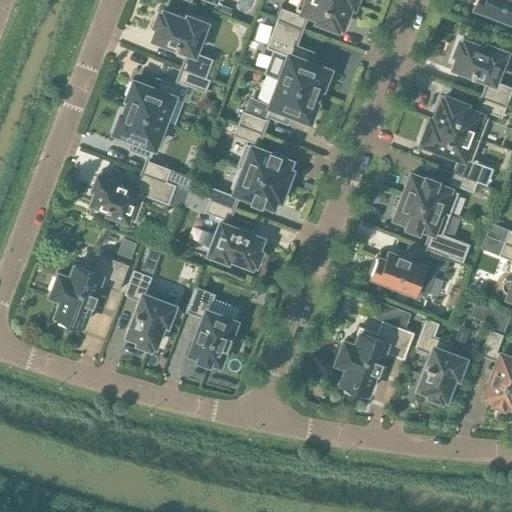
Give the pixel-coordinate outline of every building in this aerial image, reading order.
[(277,19),(283,3),(273,0),(262,0),(258,12),(277,19)] [(340,0),(298,0),(295,8),(319,17),(318,21),(337,28),(339,25),(342,26),(350,5),(354,6),(354,5),(340,0)] [(511,0),(475,0),(474,5),(502,16),(500,19),(511,24),(511,0)] [(281,7),(277,19),(302,28),(307,16),(305,16),(281,7)] [(188,51),(181,68),(206,77),(213,58),(194,51),(205,23),(188,16),(187,20),(164,11),(163,14),(160,13),(155,24),(159,25),(154,38),(188,51)] [(318,94),(321,86),(323,87),(330,69),(308,61),(312,51),(294,45),(296,41),(297,41),(302,28),(277,19),(266,48),(288,56),(280,79),(318,94)] [(488,79),(483,94),(507,103),(511,90),(511,87),(495,80),(506,52),(488,45),(487,48),(464,40),(463,43),(460,42),(455,53),(459,54),(454,66),(488,79)] [(181,68),(176,81),(178,82),(178,81),(205,92),(210,79),(206,77),(181,68)] [(155,88),(140,82),(134,80),(127,98),(129,98),(126,106),(164,121),(178,86),(159,79),(155,88)] [(314,102),(318,94),(280,79),(266,115),(285,122),(289,112),(310,120),(317,103),(314,102)] [(507,103),(483,94),(477,108),(478,109),(479,108),(502,117),(507,103)] [(430,119),(430,120),(480,139),(489,116),(465,107),(466,104),(446,97),(445,100),(442,99),(434,120),(430,119)] [(123,115),(121,114),(114,131),(136,139),(132,149),(151,156),(164,121),(126,106),(123,115)] [(238,124),(262,133),(267,119),(266,119),(243,110),(238,124)] [(457,160),(453,171),(487,184),(493,168),(472,160),(480,139),(430,120),(422,141),(425,142),(425,143),(462,157),(460,161),(459,161),(459,160),(457,160)] [(262,133),(238,124),(234,135),(257,144),(258,144),(262,133)] [(247,144),(239,167),(285,184),(291,170),(287,169),(290,160),(280,156),(281,154),(270,150),(269,152),(247,144)] [(142,172),(176,185),(176,184),(167,181),(171,169),(148,160),(148,159),(147,159),(142,172)] [(235,191),(252,198),(251,200),(262,204),(263,201),(273,206),(276,197),(280,199),(285,184),(239,167),(231,188),(235,190),(235,191)] [(487,184),(453,171),(449,183),(450,183),(473,192),(477,181),(487,185),(487,184)] [(176,185),(142,172),(137,186),(138,186),(140,187),(138,191),(125,186),(125,185),(118,183),(98,175),(93,188),(97,189),(91,203),(109,209),(108,213),(127,220),(128,217),(136,220),(145,195),(180,209),(188,191),(175,186),(176,185)] [(409,175),(401,194),(450,213),(458,191),(435,182),(436,180),(426,176),(425,179),(411,173),(410,176),(409,175)] [(205,196),(210,199),(235,208),(239,198),(210,186),(205,196)] [(419,226),(432,231),(431,235),(429,234),(424,246),(463,261),(469,244),(442,233),(450,213),(401,194),(394,214),(396,214),(395,217),(409,222),(408,224),(418,228),(419,226)] [(205,211),(229,222),(235,208),(210,199),(205,211)] [(229,256),(251,264),(252,261),(256,262),(260,251),(257,250),(261,238),(221,222),(217,234),(207,231),(202,244),(212,247),(210,252),(227,259),(229,256)] [(511,244),(504,242),(499,255),(511,260),(511,244)] [(463,261),(424,246),(419,259),(420,260),(421,259),(444,268),(448,256),(463,262),(463,261)] [(384,260),(378,257),(371,274),(399,285),(398,289),(411,294),(413,290),(416,291),(426,266),(408,260),(409,257),(399,253),(398,256),(387,251),(384,260)] [(97,283),(118,291),(129,265),(97,252),(90,269),(76,263),(71,278),(59,273),(51,294),(63,299),(56,316),(59,318),(58,321),(71,326),(73,323),(81,326),(90,303),(92,304),(96,293),(94,293),(97,283)] [(133,269),(124,293),(141,300),(128,334),(140,339),(139,342),(150,346),(151,343),(155,344),(163,322),(167,323),(173,305),(145,295),(152,276),(133,269)] [(511,278),(510,278),(508,278),(507,278),(506,279),(505,279),(503,281),(502,282),(502,283),(502,284),(501,285),(501,286),(502,287),(502,289),(503,290),(504,291),(505,292),(509,293),(507,297),(511,298),(511,278)] [(195,286),(186,310),(204,317),(190,352),(192,353),(191,355),(209,362),(209,360),(219,363),(225,349),(227,350),(236,324),(234,324),(235,321),(234,320),(239,307),(213,297),(215,293),(195,286)] [(511,356),(497,351),(503,334),(511,314),(498,309),(490,329),(481,353),(494,359),(494,358),(499,359),(485,395),(487,396),(486,398),(503,405),(504,403),(511,405),(511,356)] [(430,395),(441,399),(442,396),(446,397),(454,374),(457,376),(464,358),(446,352),(450,342),(434,336),(439,323),(426,318),(415,346),(432,353),(419,387),(431,392),(430,395)] [(357,394),(358,390),(366,393),(375,370),(378,371),(382,361),(379,360),(383,351),(404,359),(414,332),(382,320),(377,332),(359,326),(352,343),(344,340),(336,361),(348,366),(341,384),(344,385),(343,389),(357,394)]
